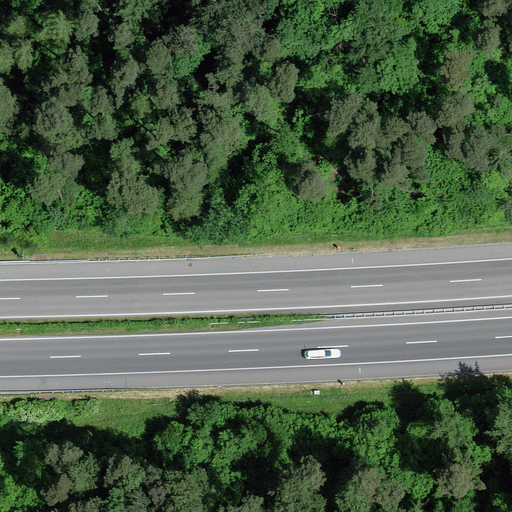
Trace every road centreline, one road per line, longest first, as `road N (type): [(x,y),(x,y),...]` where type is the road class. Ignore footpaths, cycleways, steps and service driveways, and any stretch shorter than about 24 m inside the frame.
road 1 (motorway): [(0,358),(511,336)]
road 2 (motorway): [(511,277),(0,298)]
